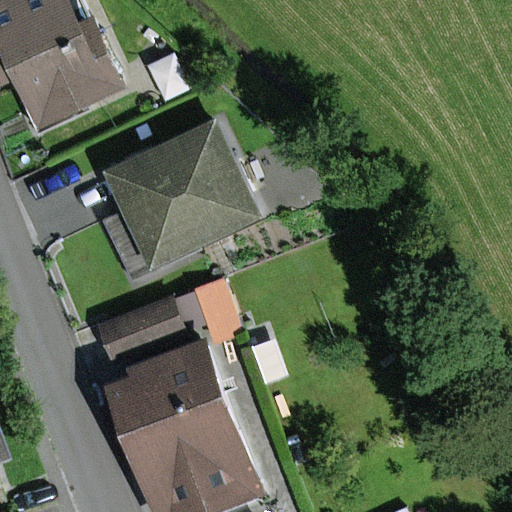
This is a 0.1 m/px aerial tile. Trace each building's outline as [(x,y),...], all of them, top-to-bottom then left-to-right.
[(0,0),(4,9),(23,0),(0,0)] [(31,61),(54,111),(119,80),(82,0),(23,0),(4,9),(0,10),(0,28),(18,67),(31,61)] [(140,218),(160,261),(260,215),(218,126),(119,172),(137,211),(140,218)] [(163,268),(160,261),(140,218),(112,231),(135,281),(163,268)] [(225,284),(203,291),(219,336),(240,329),(225,284)] [(176,300),(106,327),(118,359),(189,332),(176,300)] [(120,385),(169,511),(192,511),(262,485),(208,345),(118,379),(120,385)]
